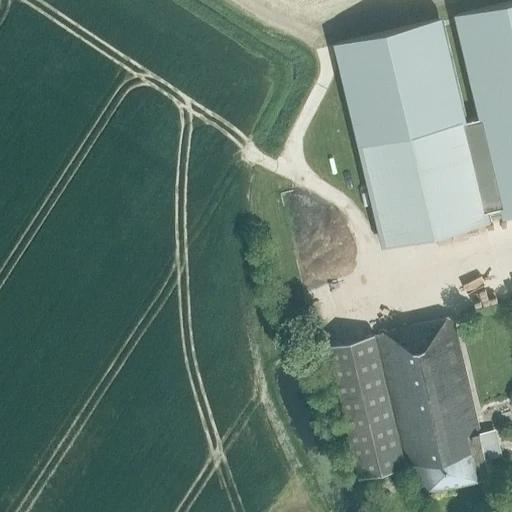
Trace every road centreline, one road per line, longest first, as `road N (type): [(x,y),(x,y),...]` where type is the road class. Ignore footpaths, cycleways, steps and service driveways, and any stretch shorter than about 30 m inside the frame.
road 1 (track): [(246,153),(317,188),(356,221),(386,304)]
road 2 (track): [(321,46),(322,79),(280,170)]
